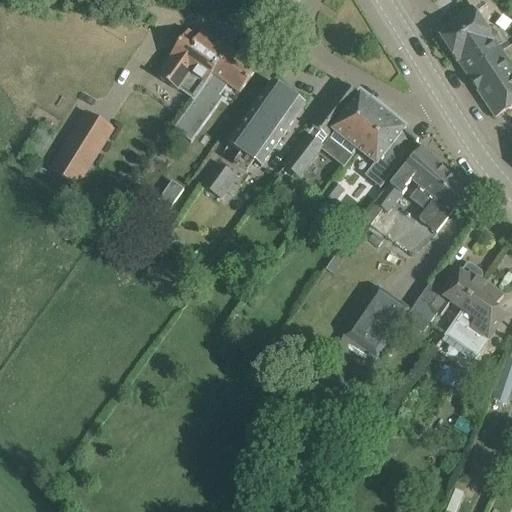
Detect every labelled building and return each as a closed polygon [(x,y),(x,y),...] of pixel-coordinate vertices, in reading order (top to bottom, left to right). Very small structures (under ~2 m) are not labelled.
[(495,119),(511,108),(511,69),(472,9),(436,33),(456,64),(458,63),(495,119)] [(192,102),(229,52),(202,33),(197,40),(187,33),(169,59),(170,60),(157,78),(177,92),(190,74),(204,84),(192,102)] [(255,71),(229,52),(192,102),(193,103),(173,132),(190,144),(222,100),(219,97),(227,86),(239,94),(255,71)] [(228,145),(261,168),(304,106),(272,83),(228,145)] [(306,135),(283,167),(284,168),(299,179),(321,148),(345,166),(357,151),(385,114),(371,103),(360,95),(359,96),(345,85),(338,93),(337,93),(336,94),(312,129),(307,136),(306,135)] [(385,114),(357,151),(376,165),(368,176),(381,186),(380,188),(381,188),(408,153),(395,143),(404,131),(405,130),(394,121),(385,114)] [(73,184),(108,129),(86,116),(52,170),(73,184)] [(35,126),(24,151),(50,162),(61,138),(35,126)] [(375,206),(364,221),(371,227),(382,211),(386,214),(386,213),(401,195),(402,197),(406,192),(404,190),(411,181),(419,188),(409,200),(425,213),(419,220),(437,234),(467,194),(421,149),(407,163),(404,165),(375,206)] [(221,200),(237,178),(217,164),(201,186),(221,200)] [(171,183),(157,202),(169,211),(183,191),(171,183)] [(333,205),(343,192),(332,184),(323,197),(333,205)] [(410,314),(404,323),(420,334),(424,333),(428,328),(436,316),(439,318),(449,304),(460,312),(481,282),(480,282),(482,278),(482,273),(470,265),(465,266),(460,273),(456,270),(444,286),(440,293),(430,286),(410,314)] [(461,313),(443,338),(475,361),(484,348),(494,333),(506,316),(495,309),(503,298),(481,282),(460,312),(461,313)] [(313,386),(345,407),(409,311),(377,290),(313,386)] [(511,360),(506,358),(492,400),(507,405),(511,389),(511,360)] [(326,404),(314,426),(352,445),(365,423),(326,404)] [(343,443),(309,425),(295,451),(329,469),(343,443)] [(280,481),(292,487),(307,460),(295,454),(280,481)]
